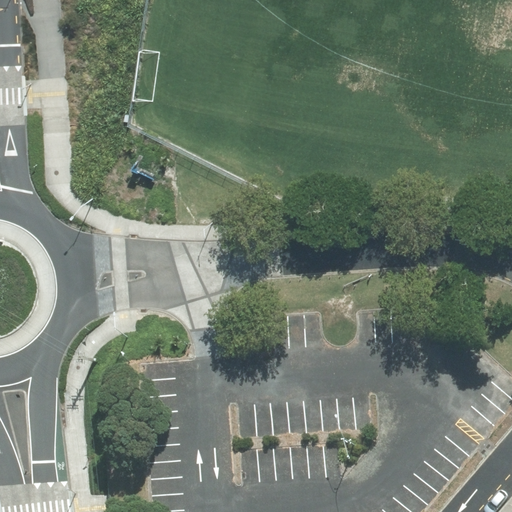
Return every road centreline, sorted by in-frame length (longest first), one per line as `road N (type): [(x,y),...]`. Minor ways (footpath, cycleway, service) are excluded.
road 1 (tertiary): [(1,0),(13,150),(31,218)]
road 2 (tertiary): [(51,347),(30,511)]
road 3 (tertiary): [(31,218),(57,242),(73,289),(51,347)]
